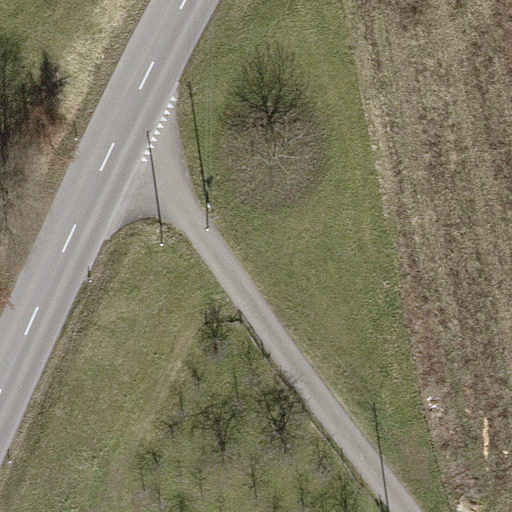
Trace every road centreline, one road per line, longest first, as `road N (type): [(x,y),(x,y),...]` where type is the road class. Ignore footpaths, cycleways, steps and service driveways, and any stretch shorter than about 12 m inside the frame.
road 1 (track): [(415,511),(273,333),(161,169),(118,143)]
road 2 (secondary): [(191,0),(0,400)]
